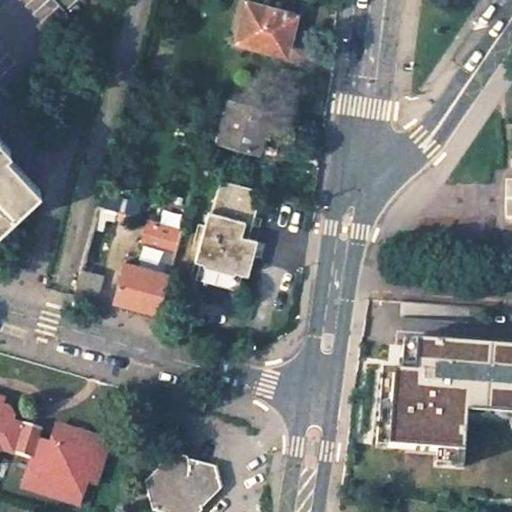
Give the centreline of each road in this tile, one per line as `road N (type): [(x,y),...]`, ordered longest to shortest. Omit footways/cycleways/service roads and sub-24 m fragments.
road 1 (unclassified): [(0,309),(321,397)]
road 2 (secondary): [(356,148),(321,397)]
road 3 (secondary): [(356,148),(401,155),(425,141),(511,20)]
road 4 (secondary): [(376,0),(356,148)]
